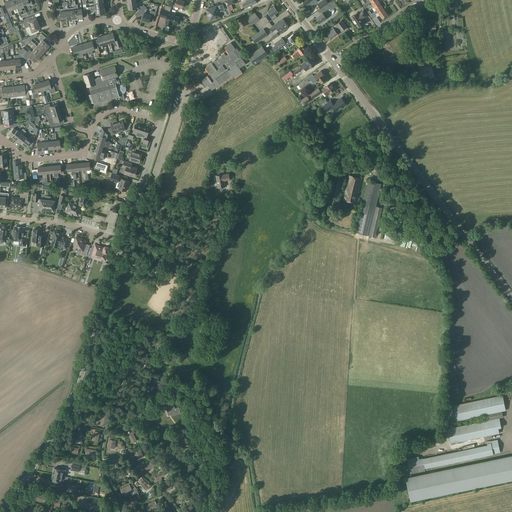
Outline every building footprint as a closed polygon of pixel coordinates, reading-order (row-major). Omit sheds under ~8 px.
[(10,10),(13,9),(10,0),(4,3),(10,17),(12,16),(10,10)] [(18,12),(20,12),(15,0),(10,0),(13,9),(16,8),(18,12)] [(20,6),(23,5),(21,0),(15,0),(20,12),(22,11),(20,6)] [(249,0),(242,4),(245,8),(257,2),(255,0),(249,0)] [(321,9),(328,3),(326,0),(322,0),(317,4),(321,9)] [(128,10),(137,9),(136,1),(128,2),(128,10)] [(60,8),(57,9),(57,16),(61,15),(61,21),(65,20),(67,20),(65,6),(65,2),(63,2),(63,6),(64,9),(60,9),(60,8)] [(378,12),(384,9),(380,3),(375,7),(376,10),(374,12),(370,15),(371,17),(372,16),(376,14),(378,12)] [(219,12),(222,11),(224,10),(222,6),(220,6),(220,5),(212,8),(213,11),(208,13),(210,20),(220,16),(219,12)] [(320,23),(326,18),(328,16),(325,12),(330,8),(327,5),(319,10),(322,13),(316,18),(320,23)] [(268,23),(272,20),(271,19),(276,16),(275,14),(278,12),(274,7),(268,11),(269,13),(264,16),(268,23)] [(156,12),(157,10),(152,8),(151,11),(151,10),(149,15),(144,13),(144,14),(143,14),(142,16),(143,16),(142,20),(149,22),(151,17),(154,18),(156,12)] [(384,9),(378,12),(382,18),(387,14),(384,9)] [(175,16),(176,14),(161,10),(159,16),(165,18),(166,15),(168,16),(166,22),(166,23),(172,25),(173,24),(177,25),(180,17),(175,16)] [(359,13),(358,12),(351,17),(353,20),(353,21),(355,24),(356,23),(358,27),(365,22),(363,19),(368,16),(364,10),(359,13)] [(251,25),(260,19),(255,13),(246,19),(251,25)] [(26,18),(24,19),(25,21),(23,22),(26,28),(38,23),(35,17),(27,21),(26,18)] [(289,26),(288,25),(283,19),(278,23),(271,27),(273,30),(277,28),(281,34),(289,28),(288,27),(289,26)] [(332,39),(338,34),(347,27),(342,20),(330,30),(331,31),(328,33),(328,34),(328,35),(329,36),(330,36),(332,39)] [(40,28),(38,23),(26,28),(27,31),(28,31),(30,36),(34,34),(33,31),(40,28)] [(227,43),(231,40),(221,26),(219,27),(228,39),(226,40),(227,43)] [(255,43),(267,34),(263,29),(251,37),(255,43)] [(110,43),(113,42),(114,45),(116,44),(117,48),(121,47),(119,39),(115,40),(113,33),(112,33),(112,32),(111,32),(109,33),(108,33),(108,34),(110,43)] [(45,49),(49,45),(43,40),(46,37),(41,33),(39,36),(40,37),(38,39),(41,41),(39,44),(45,49)] [(110,43),(108,34),(103,36),(105,44),(108,43),(109,46),(111,46),(110,43)] [(293,44),(298,40),(293,34),(284,41),(282,38),(274,44),(275,46),(272,48),(275,53),(283,46),(285,49),(289,47),(288,45),(290,43),(291,42),(293,44)] [(97,37),(99,44),(96,46),(98,53),(102,52),(101,49),(103,48),(102,45),(105,44),(103,36),(97,37)] [(0,45),(1,47),(8,44),(7,41),(5,42),(3,37),(0,38),(0,45)] [(87,43),(82,44),(85,53),(88,52),(89,55),(91,54),(90,51),(87,43)] [(209,74),(200,81),(205,87),(207,85),(211,91),(233,76),(234,78),(242,72),(239,68),(246,64),(242,58),(245,56),(238,46),(235,48),(231,43),(224,48),(229,54),(226,56),(224,53),(221,56),(221,57),(205,68),(209,74)] [(45,49),(39,44),(37,46),(34,44),(33,45),(42,53),(45,49)] [(38,57),(42,53),(33,45),(31,47),(34,49),(32,52),(38,57)] [(77,46),(73,47),(75,55),(78,54),(79,58),(81,57),(80,54),(77,46)] [(260,61),(269,55),(263,46),(254,53),(260,61)] [(296,51),(293,48),(289,51),(292,54),(296,59),(301,55),(306,52),(302,46),(297,49),(297,50),(296,51)] [(25,50),(22,54),(25,59),(28,56),(35,62),(38,57),(32,52),(29,49),(27,52),(25,50)] [(95,53),(93,54),(91,54),(93,60),(100,58),(98,51),(95,52),(95,53)] [(260,61),(254,53),(249,56),(255,65),(260,61)] [(14,59),(15,68),(21,67),(20,60),(25,59),(22,54),(19,54),(19,55),(14,56),(14,59)] [(281,65),(287,60),(285,56),(278,61),(281,65)] [(416,59),(415,59),(408,57),(406,65),(414,68),(416,59)] [(311,67),(315,64),(311,58),(306,61),(303,64),(305,67),(308,64),(311,67)] [(296,75),(304,69),(300,65),(293,71),(296,75)] [(420,69),(423,78),(428,76),(429,78),(434,76),(431,65),(420,69)] [(95,80),(93,73),(83,75),(87,87),(90,86),(91,90),(90,90),(91,94),(89,94),(92,103),(94,108),(125,99),(123,93),(125,92),(126,90),(126,88),(125,86),(123,85),(120,85),(119,80),(116,81),(115,77),(118,76),(115,66),(100,70),(102,77),(100,78),(100,77),(97,78),(97,79),(95,80)] [(292,75),(293,74),(290,71),(281,78),(284,81),(290,77),(291,78),(293,77),(292,75)] [(324,76),(321,71),(314,76),(311,78),(315,83),(318,81),(320,83),(325,79),(323,77),(324,76)] [(301,89),(310,82),(307,78),(298,85),(301,89)] [(43,82),(46,90),(49,89),(50,94),(55,92),(54,86),(51,87),(49,80),(43,82)] [(38,93),(41,92),(38,83),(32,85),(35,92),(32,93),(34,99),(39,97),(38,93)] [(330,93),(335,89),(330,83),(322,90),(327,96),(331,93),(330,93)] [(313,99),(322,93),(318,88),(309,94),(311,97),(312,99),(313,98),(313,99)] [(304,105),(310,101),(307,96),(301,100),(304,105)] [(330,100),(322,106),(326,112),(327,112),(325,110),(328,108),(330,110),(333,107),(336,111),(338,110),(338,111),(340,110),(340,109),(342,107),(342,108),(345,106),(345,105),(346,104),(341,98),(333,104),(330,100)] [(46,113),(59,110),(57,104),(50,106),(49,103),(43,105),(45,110),(49,109),(50,112),(46,113)] [(4,117),(16,116),(13,116),(12,110),(13,110),(17,109),(19,109),(19,106),(17,106),(6,107),(6,110),(3,111),(4,117)] [(59,110),(46,113),(47,115),(48,115),(49,118),(48,118),(48,119),(61,115),(59,110)] [(61,115),(48,119),(49,118),(50,121),(49,122),(50,127),(55,126),(59,125),(59,124),(60,124),(59,121),(62,120),(61,115)] [(117,123),(120,131),(123,130),(124,131),(127,130),(126,130),(129,129),(131,124),(128,123),(124,124),(123,120),(120,121),(121,122),(117,123)] [(118,132),(120,131),(117,123),(114,124),(111,125),(113,131),(112,131),(109,128),(106,130),(112,135),(114,134),(115,135),(118,133),(118,132)] [(130,132),(128,138),(133,140),(134,135),(139,136),(142,125),(140,124),(140,125),(139,125),(139,126),(135,125),(133,132),(134,132),(133,133),(130,132)] [(142,125),(139,136),(144,138),(141,147),(146,148),(149,138),(146,137),(146,136),(147,136),(149,129),(145,128),(145,127),(144,127),(144,126),(142,125)] [(20,132),(17,130),(14,127),(9,133),(16,140),(24,130),(22,129),(20,132)] [(21,143),(26,137),(23,135),(26,131),(24,130),(16,140),(21,143)] [(107,138),(101,136),(100,135),(99,141),(110,144),(111,142),(106,140),(107,138)] [(21,143),(25,147),(27,144),(31,147),(34,138),(31,136),(29,140),(26,137),(21,143)] [(102,151),(103,149),(97,147),(95,152),(106,156),(107,153),(102,151)] [(133,151),(130,160),(138,163),(141,154),(135,152),(136,149),(135,149),(129,147),(128,150),(133,151)] [(17,161),(13,161),(14,179),(23,178),(22,165),(17,165),(17,161)] [(108,166),(97,162),(96,165),(92,164),(92,167),(95,168),(107,171),(108,166)] [(126,168),(125,173),(134,176),(137,169),(131,167),(132,164),(124,162),(122,167),(126,168)] [(377,165),(372,166),(371,170),(374,174),(379,173),(380,169),(377,165)] [(120,176),(112,173),(109,180),(117,183),(116,188),(127,191),(128,187),(127,186),(129,181),(122,179),(121,182),(118,181),(120,176)] [(224,188),(224,187),(225,187),(224,180),(227,179),(227,180),(230,180),(229,174),(223,175),(223,174),(216,175),(218,188),(220,188),(220,189),(221,189),(223,189),(224,188)] [(344,200),(356,203),(362,178),(349,175),(344,200)] [(344,179),(329,176),(324,194),(339,198),(344,179)] [(368,181),(356,233),(375,237),(382,208),(376,206),(381,184),(368,181)] [(84,206),(87,195),(89,191),(86,190),(84,194),(82,194),(79,204),(84,206)] [(0,206),(4,207),(5,199),(8,200),(9,193),(0,192),(0,206)] [(20,198),(12,197),(11,206),(23,207),(24,198),(23,198),(24,196),(28,196),(28,193),(22,192),(22,195),(20,195),(20,198)] [(47,197),(45,196),(44,199),(40,199),(39,209),(46,210),(47,197)] [(47,197),(46,210),(53,211),(54,200),(50,200),(50,197),(47,197)] [(74,205),(74,206),(68,204),(66,212),(70,213),(70,214),(73,215),(73,214),(77,215),(80,206),(74,205)] [(107,217),(94,213),(92,219),(106,223),(107,220),(109,221),(107,226),(113,228),(118,212),(109,209),(107,217)] [(24,231),(24,228),(15,227),(14,230),(12,230),(12,235),(14,235),(13,240),(20,241),(19,245),(25,245),(26,237),(28,237),(28,238),(29,230),(28,230),(28,231),(24,231)] [(41,236),(41,230),(40,230),(41,229),(37,228),(37,229),(34,229),(33,232),(32,232),(32,236),(33,236),(33,240),(36,240),(36,241),(37,241),(37,245),(44,246),(45,237),(41,236)] [(50,231),(49,234),(53,235),(53,237),(51,243),(52,245),(56,246),(58,245),(67,248),(69,240),(61,237),(62,234),(61,232),(56,231),(54,232),(50,231)] [(83,239),(76,237),(74,244),(73,248),(80,250),(79,253),(86,255),(88,250),(83,248),(86,241),(83,240),(83,239)] [(108,247),(105,246),(104,247),(95,245),(94,249),(90,247),(88,252),(93,254),(92,256),(95,257),(96,258),(100,260),(101,259),(102,259),(105,260),(109,248),(108,247)] [(158,365),(166,358),(163,355),(155,362),(158,365)] [(487,414),(488,420),(447,429),(450,444),(499,433),(498,428),(501,427),(500,418),(503,417),(502,411),(505,410),(502,395),(453,405),(456,421),(487,414)] [(179,407),(175,408),(174,404),(166,407),(168,414),(171,415),(172,415),(181,412),(179,407)] [(122,428),(126,418),(120,416),(117,426),(122,428)] [(81,441),(84,430),(78,429),(76,439),(81,441)] [(131,443),(137,441),(132,431),(127,434),(131,443)] [(115,449),(116,441),(109,440),(108,448),(115,449)] [(427,468),(500,453),(498,440),(490,441),(490,443),(487,443),(487,444),(423,458),(419,458),(418,456),(407,459),(410,474),(425,471),(428,470),(427,468)] [(133,453),(137,460),(144,457),(140,449),(133,453)] [(511,455),(406,478),(410,500),(511,478),(511,455)] [(154,460),(144,466),(147,471),(157,464),(154,460)] [(70,470),(79,471),(83,471),(83,473),(86,473),(86,468),(80,467),(80,466),(71,464),(70,470)] [(53,474),(64,476),(66,470),(61,469),(61,468),(58,468),(58,469),(54,468),(53,474)] [(162,469),(154,476),(158,481),(166,474),(162,469)] [(116,480),(126,477),(124,471),(114,475),(116,480)] [(63,483),(64,479),(67,479),(68,477),(64,476),(53,474),(51,480),(55,481),(55,482),(58,483),(58,482),(63,483)] [(151,487),(144,479),(139,483),(146,491),(151,487)] [(168,491),(175,485),(172,481),(164,487),(168,491)] [(123,494),(132,490),(130,485),(120,489),(123,494)] [(178,503),(186,496),(182,492),(174,499),(178,503)] [(35,500),(42,503),(45,496),(37,493),(35,500)] [(53,498),(51,504),(59,507),(60,500),(53,498)] [(136,498),(128,504),(131,508),(139,503),(136,498)] [(156,501),(147,506),(149,510),(158,506),(156,501)]
